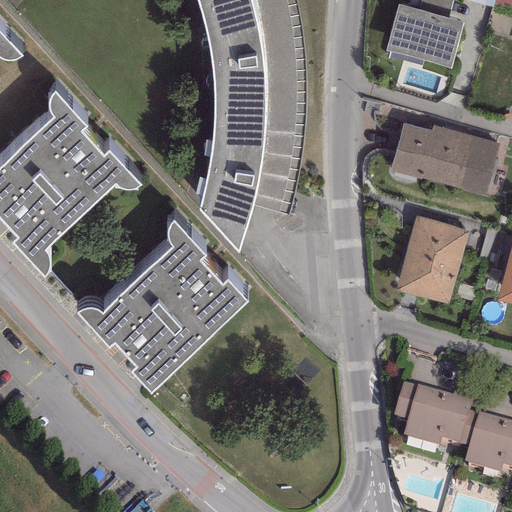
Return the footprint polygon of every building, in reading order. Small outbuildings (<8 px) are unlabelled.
[(207,0),(216,25),(219,77),(215,139),(201,191),(240,233),(260,182),(269,122),(268,47),(260,0),(207,0)] [(464,11),(426,0),(396,0),(384,40),(450,59),(464,11)] [(0,61),(3,63),(14,62),(20,59),(0,35),(0,61)] [(0,217),(20,240),(14,245),(43,279),(48,271),(49,260),(44,251),(113,187),(124,191),(134,191),(141,187),(111,153),(102,160),(79,134),(86,127),(56,93),(49,100),(49,110),(52,120),(0,171),(0,217)] [(500,138),(403,115),(390,167),(487,190),(500,138)] [(469,225),(415,209),(393,284),(448,300),(469,225)] [(199,254),(171,224),(166,229),(166,239),(170,248),(100,315),(92,311),(75,313),(108,348),(113,343),(135,366),(129,371),(150,393),(245,303),(224,281),(221,285),(195,258),(199,254)] [(511,236),(510,236),(494,289),(511,294),(511,236)] [(470,407),(403,386),(393,418),(408,423),(403,437),(437,448),(439,440),(457,446),(470,407)] [(511,426),(478,416),(463,466),(511,481),(511,426)]
